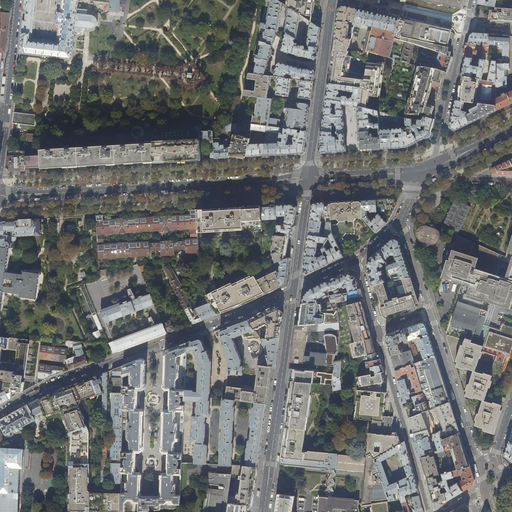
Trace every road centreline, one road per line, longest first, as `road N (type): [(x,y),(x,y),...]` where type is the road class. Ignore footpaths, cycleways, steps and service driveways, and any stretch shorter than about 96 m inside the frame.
road 1 (residential): [(0,413),(50,384),(293,289)]
road 2 (secondary): [(308,178),(0,195)]
road 3 (tertiary): [(293,289),(263,511)]
road 4 (residential): [(377,330),(429,511)]
road 5 (tertiary): [(308,178),(332,0)]
road 6 (residential): [(478,462),(430,312)]
road 7 (residential): [(465,24),(436,166)]
